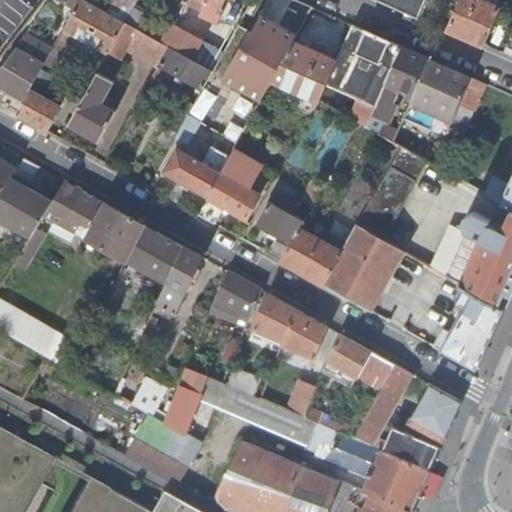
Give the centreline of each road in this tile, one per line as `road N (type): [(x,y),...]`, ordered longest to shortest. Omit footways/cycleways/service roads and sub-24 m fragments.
road 1 (residential): [(502,401),(0,130)]
road 2 (residential): [(338,0),(511,73)]
road 3 (tertiary): [(482,511),(472,496),(472,468),(502,401)]
